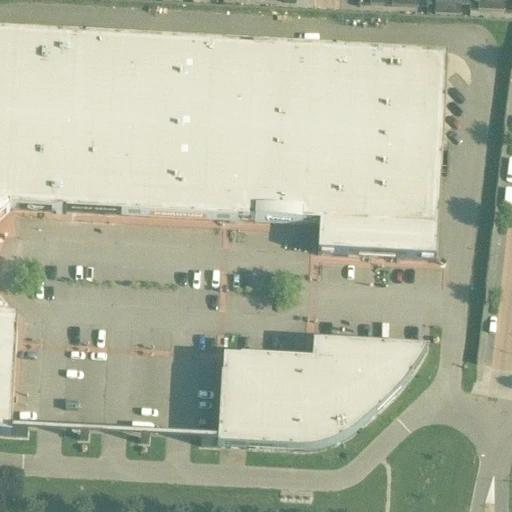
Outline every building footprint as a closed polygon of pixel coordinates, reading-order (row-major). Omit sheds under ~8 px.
[(404,9),(404,0),(391,0),(391,8),(404,9)] [(417,0),(404,0),(404,9),(417,9),(417,0)] [(490,13),(491,3),(478,2),(477,13),(490,13)] [(504,4),(491,3),(490,13),(503,14),(504,4)] [(447,17),(447,7),(434,7),(434,17),(447,17)] [(447,7),(447,17),(460,18),(460,8),(447,7)] [(0,437),(1,438),(9,439),(26,440),(27,436),(17,435),(10,435),(15,322),(0,321),(0,214),(4,211),(55,214),(55,216),(70,216),(70,215),(318,229),(316,258),(435,264),(436,236),(435,236),(445,61),(330,55),(330,54),(314,53),(314,54),(101,43),(101,41),(85,40),(85,41),(0,36),(0,437)] [(362,429),(365,425),(367,424),(374,418),(382,410),(390,402),(397,394),(404,386),(408,381),(413,375),(419,365),(425,355),(313,348),(312,367),(222,362),(217,445),(200,444),(200,448),(295,454),(300,454),(305,454),(312,453),(317,452),(320,451),(327,450),(332,448),(335,447),(341,444),(347,440),(353,436),(357,433),(359,431),(362,429)]
